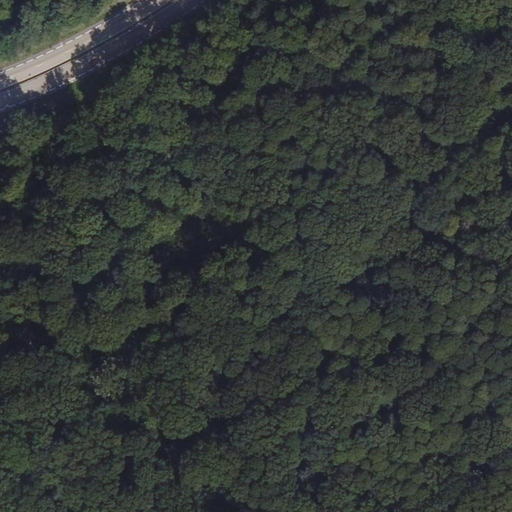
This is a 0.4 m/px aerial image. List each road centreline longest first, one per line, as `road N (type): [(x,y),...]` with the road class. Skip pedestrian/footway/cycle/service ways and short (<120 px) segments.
road 1 (track): [(52,511),(125,426),(150,345),(148,246),(157,220),(205,169),(219,102),(291,66),(333,0)]
road 2 (secondary): [(0,101),(191,0)]
road 3 (track): [(511,2),(480,70),(511,198)]
road 4 (secondary): [(155,0),(41,66),(0,80)]
